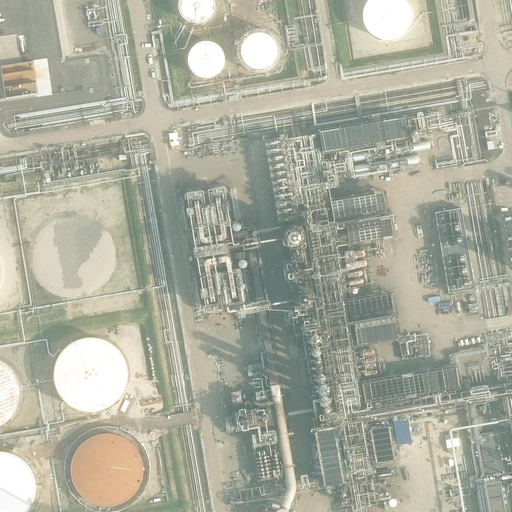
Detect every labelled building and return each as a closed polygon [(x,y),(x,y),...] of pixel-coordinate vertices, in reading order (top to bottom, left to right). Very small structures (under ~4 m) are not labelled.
[(214,4),(213,1),(213,0),(177,0),(178,1),(177,4),(178,8),(179,11),(181,14),(183,17),(185,18),(187,20),(190,21),(194,22),(197,22),(201,21),(204,20),(208,17),(210,15),(212,12),(213,8),(214,4)] [(230,0),(232,3),(233,6),(236,9),(238,12),(241,13),(245,14),(248,15),(252,15),(256,14),(260,12),(262,10),(264,7),(266,4),(267,0),(230,0)] [(412,15),(412,14),(411,9),(410,4),(407,0),(364,0),(362,4),(361,9),(360,14),(361,19),(362,24),(365,28),(367,32),(371,35),(376,38),(381,39),(386,40),(390,40),(395,38),(400,36),(404,33),(407,29),(410,24),(411,19),(412,15)] [(276,52),(276,47),(275,44),(273,41),(270,38),(267,36),(263,34),(259,33),(256,33),(252,34),(249,35),(246,37),(244,39),(241,42),(240,45),(239,49),(239,52),(239,56),(240,59),(242,63),(245,65),(248,68),(251,69),(255,70),(258,71),(262,70),(265,69),(268,67),(271,65),(273,62),(275,59),(276,55),(276,52)] [(224,59),(224,58),(223,54),(222,51),(221,48),(218,45),(215,43),(212,41),(208,40),(205,40),(200,40),(197,41),(195,43),(192,45),(190,48),(188,51),(187,55),(187,59),(187,62),(188,65),(190,69),(192,71),(195,74),(199,76),(203,77),(205,77),(210,76),(213,75),(216,73),(218,71),(221,69),(222,65),(223,62),(224,59)] [(5,71),(6,97),(36,96),(35,71),(5,71)] [(426,110),(263,136),(317,470),(292,474),(294,488),(344,480),(348,505),(374,501),(368,463),(394,459),(386,413),(459,401),(453,363),(381,374),(375,338),(395,335),(389,295),(369,298),(359,240),(394,234),(390,214),(385,214),(381,192),(333,200),(326,152),(430,135),(426,110)] [(178,132),(170,133),(172,145),(180,144),(178,132)] [(222,181),(185,187),(204,310),(241,304),(237,274),(252,272),(250,261),(235,263),(231,240),(244,238),(242,227),(230,229),(222,181)] [(472,285),(458,201),(432,206),(445,290),(472,285)] [(108,255),(108,254),(108,248),(106,240),(103,235),(98,229),(95,226),(92,223),(86,220),(81,219),(78,218),(71,218),(67,218),(63,219),(58,220),(52,223),(49,226),(46,229),(42,234),(38,240),(36,248),(35,254),(36,260),(38,267),(39,271),(41,274),(45,279),(51,284),(56,287),(62,289),(70,291),(77,290),(84,289),(87,287),(91,285),(97,281),(102,275),(104,272),(105,268),(108,262),(108,255)] [(164,252),(161,239),(153,240),(155,253),(164,252)] [(170,292),(168,279),(158,280),(160,293),(170,292)] [(399,338),(402,359),(430,355),(427,335),(399,338)] [(128,376),(128,375),(128,371),(128,367),(125,361),(122,355),(120,351),(117,348),(111,344),(105,341),(101,339),(97,338),(91,338),(85,338),(81,339),(77,341),(71,344),(65,348),(63,351),(60,355),(57,361),(55,368),(54,375),(55,382),(56,388),(58,392),(60,395),(64,401),(69,405),(73,408),(76,409),(82,411),(86,412),(90,412),(96,412),(100,411),(104,410),(111,407),(117,402),(122,396),(125,390),(128,383),(128,376)] [(21,395),(21,394),(20,387),(19,383),(18,379),(15,373),(13,370),(10,367),(4,363),(0,360),(0,427),(4,425),(10,421),(13,418),(15,415),(18,409),(20,401),(21,395)] [(266,372),(245,376),(248,393),(269,389),(266,372)] [(283,474),(272,402),(232,408),(236,431),(248,429),(256,477),(283,474)] [(511,511),(511,449),(509,429),(470,436),(482,511),(511,511)] [(143,468),(142,461),(141,455),(137,448),(133,443),(131,441),(127,438),(121,434),(118,433),(114,432),(108,431),(101,431),(95,433),(91,434),(87,436),(82,441),(77,446),(75,449),(73,452),(71,460),(70,467),(70,475),(72,481),(75,487),(79,493),(82,495),(85,498),(91,501),(97,503),(101,504),(105,504),(111,504),(116,503),(120,502),(126,499),(132,494),(134,491),(137,488),(140,482),(141,479),(142,475),(143,468)] [(35,487),(35,486),(34,480),(33,477),(32,473),(29,467),(25,461),(19,457),(13,454),(8,452),(3,451),(0,450),(0,511),(24,511),(25,511),(29,507),(32,500),(34,494),(35,487)]
